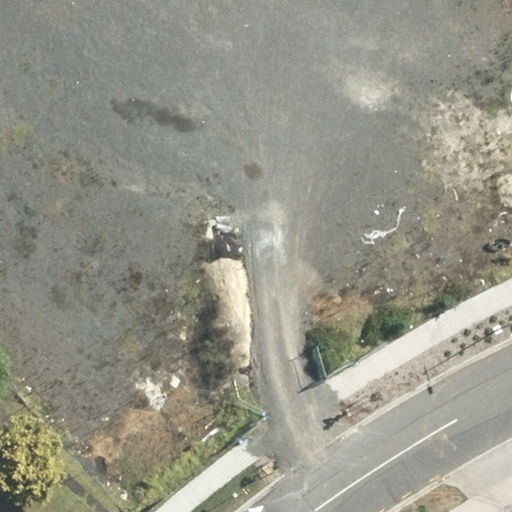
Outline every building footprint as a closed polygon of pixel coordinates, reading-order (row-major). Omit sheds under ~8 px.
[(120,0),(154,54),(231,6),(227,0),(120,0)] [(511,0),(392,0),(382,5),(413,71),(398,78),(417,119),(511,73),(511,0)] [(201,108),(174,123),(228,221),(365,145),(303,32),(192,93),(201,108)] [(511,104),(492,115),(511,155),(511,104)] [(0,125),(0,141),(8,135),(0,125)] [(87,179),(0,247),(0,327),(32,368),(158,268),(87,179)]
